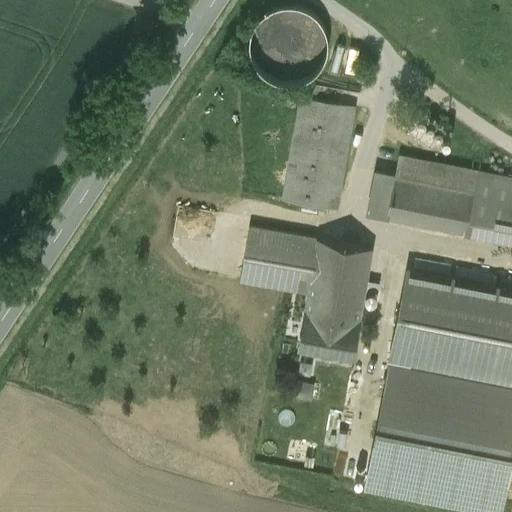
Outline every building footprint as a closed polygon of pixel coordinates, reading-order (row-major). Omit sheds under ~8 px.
[(292,4),(287,4),(280,5),(275,7),(271,8),(267,11),(263,14),(259,18),(256,23),(253,29),(252,33),(251,36),(251,39),(250,43),(251,48),(252,53),(253,56),(255,61),(257,65),(261,69),(264,73),(269,76),(274,78),(278,80),(284,81),(291,82),(298,81),(303,80),(306,78),(309,77),(312,74),(315,72),(318,70),(320,67),(323,63),(326,57),(327,53),(328,49),(328,46),(328,43),(328,38),(327,34),(327,32),(326,29),(324,25),(322,21),(318,16),(315,13),(312,11),(308,8),(303,6),(298,5),(292,4)] [(355,104),(301,95),(283,198),(337,208),(355,104)] [(478,171),(399,155),(395,175),(474,191),(478,171)] [(395,175),(377,171),(371,203),(389,206),(395,175)] [(511,177),(478,171),(474,191),(466,230),(511,238),(511,177)] [(474,191),(395,175),(389,206),(387,214),(466,230),(474,191)] [(320,237),(250,225),(241,278),(311,290),(320,237)] [(371,246),(320,237),(311,290),(307,310),(358,320),(371,246)] [(511,287),(409,267),(395,339),(511,361),(511,287)] [(307,310),(306,310),(300,347),(353,356),(359,320),(358,320),(307,310)] [(511,452),(511,382),(392,359),(367,482),(501,508),(511,452)] [(314,394),(314,380),(298,379),(298,394),(314,394)]
